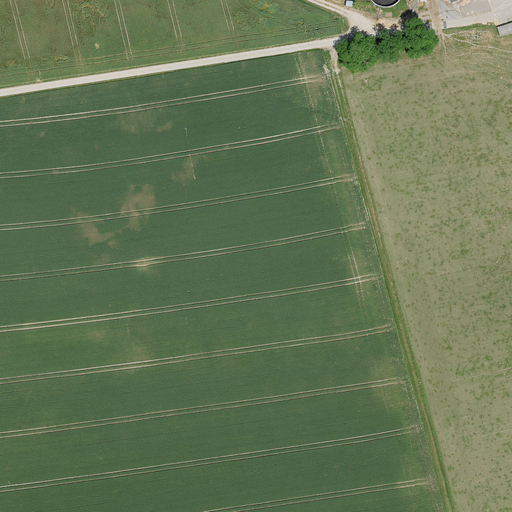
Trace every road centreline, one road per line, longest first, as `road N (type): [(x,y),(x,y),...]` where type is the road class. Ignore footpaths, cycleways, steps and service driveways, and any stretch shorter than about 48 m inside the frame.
road 1 (track): [(329,40),(449,511)]
road 2 (track): [(0,91),(409,28)]
